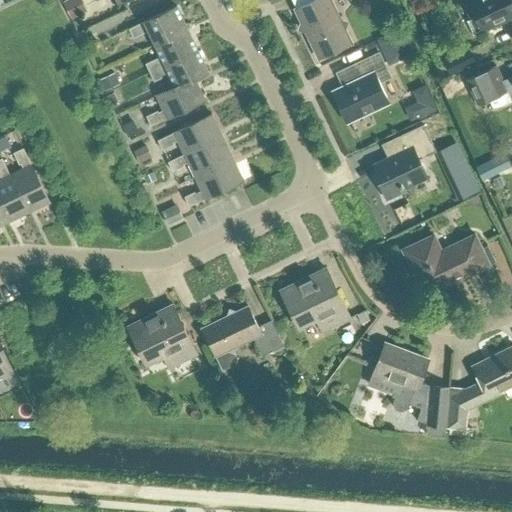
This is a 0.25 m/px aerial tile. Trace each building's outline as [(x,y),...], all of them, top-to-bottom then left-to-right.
[(86,11),(81,0),(64,0),(63,1),(70,18),(86,11)] [(312,0),(295,8),(319,58),(351,42),(330,0),(312,0)] [(475,15),(465,20),(472,34),(481,30),(511,16),(509,10),(511,8),(511,0),(470,0),(468,1),(475,15)] [(187,27),(176,5),(128,28),(133,37),(148,30),(154,43),(187,27)] [(187,27),(154,43),(160,55),(145,63),(149,72),(197,49),(187,27)] [(402,28),(377,40),(388,64),(413,52),(402,28)] [(442,60),(449,75),(475,62),(468,47),(442,60)] [(197,49),(149,72),(153,80),(169,73),(175,85),(194,77),(208,71),(197,49)] [(358,79),(335,90),(349,120),(385,102),(376,83),(391,77),(379,51),(351,64),(358,79)] [(476,73),(476,74),(465,79),(476,103),(487,98),(488,98),(507,90),(506,89),(511,85),(511,75),(502,80),(495,65),(476,73)] [(101,79),(105,90),(119,84),(115,74),(101,79)] [(194,77),(175,85),(156,94),(162,109),(158,111),(157,110),(145,115),(150,125),(204,99),(194,77)] [(113,92),(105,96),(109,105),(116,101),(113,92)] [(168,161),(222,136),(211,114),(157,139),(162,149),(173,144),(173,142),(177,140),(184,153),(168,161)] [(131,120),(120,125),(125,138),(136,133),(131,120)] [(419,159),(436,150),(423,123),(381,143),(387,157),(373,163),(378,175),(376,177),(386,199),(428,179),(419,159)] [(222,136),(168,161),(172,171),(184,165),(184,163),(189,161),(195,175),(232,158),(222,136)] [(146,144),(133,150),(139,162),(151,157),(146,144)] [(1,158),(27,212),(49,201),(23,147),(13,152),(19,163),(21,162),(23,167),(9,174),(1,158)] [(511,166),(511,148),(488,160),(495,175),(511,166)] [(0,174),(2,179),(0,180),(0,211),(5,222),(27,212),(1,158),(0,158),(0,174)] [(232,158),(195,175),(202,189),(197,191),(196,190),(184,196),(189,205),(243,180),(232,158)] [(183,218),(176,204),(161,210),(167,225),(183,218)] [(433,234),(402,249),(425,295),(490,264),(475,233),(441,249),(433,234)] [(350,317),(326,267),(280,289),(298,326),(315,317),(322,331),(350,317)] [(197,353),(173,304),(128,326),(145,362),(162,354),(169,367),(197,353)] [(248,305),(201,327),(222,370),(236,363),(238,358),(235,352),(237,344),(253,337),(261,355),(283,344),(271,319),(258,326),(248,305)] [(363,311),(355,314),(360,323),(367,320),(363,311)] [(428,359),(384,343),(383,342),(367,385),(392,395),(392,396),(394,397),(392,403),(394,409),(400,411),(406,408),(409,403),(423,408),(418,419),(428,422),(428,434),(446,435),(450,386),(430,386),(430,385),(419,381),(428,359)] [(450,386),(446,435),(447,425),(464,427),(466,408),(501,390),(501,389),(511,384),(511,346),(472,365),(480,381),(450,395),(450,386)] [(0,378),(9,374),(0,355),(0,378)] [(416,419),(400,418),(399,430),(416,431),(416,419)]
